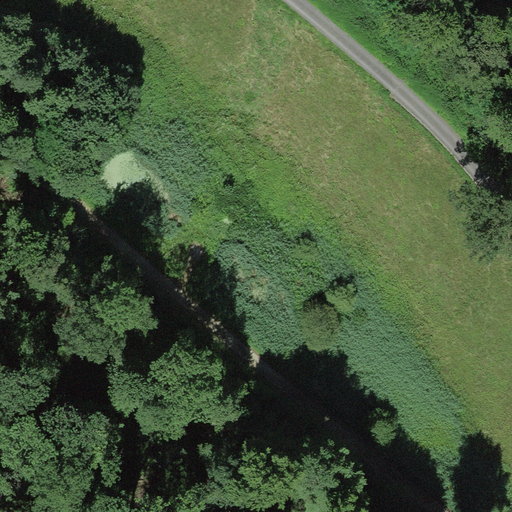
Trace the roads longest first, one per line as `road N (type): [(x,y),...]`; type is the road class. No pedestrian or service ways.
road 1 (track): [(0,143),(438,511)]
road 2 (track): [(511,207),(353,46),(293,0)]
